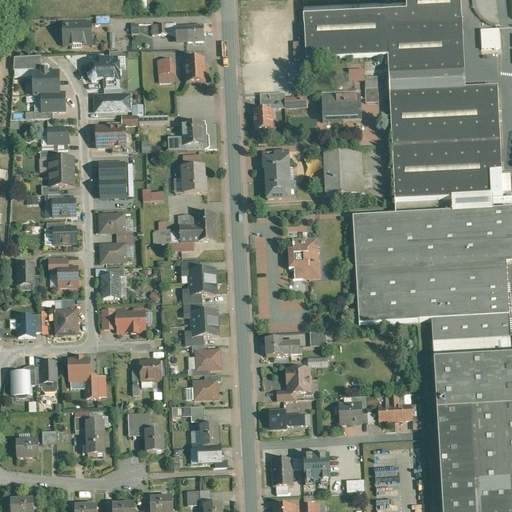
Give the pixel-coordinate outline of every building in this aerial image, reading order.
[(406,0),(407,1),(304,6),(306,61),(388,57),(390,94),(465,90),(461,0),(406,0)] [(110,26),(110,18),(96,18),(97,27),(110,26)] [(92,25),(64,27),(66,48),(74,48),(73,45),(93,44),(92,25)] [(166,26),(152,26),(153,36),(167,36),(166,26)] [(187,28),(177,29),(177,41),(187,41),(187,28)] [(203,28),(187,28),(187,41),(187,44),(203,43),(203,28)] [(500,31),(483,32),(483,44),(500,43),(500,31)] [(125,53),(110,54),(110,61),(119,61),(125,61),(125,53)] [(41,58),(15,59),(14,72),(34,71),(34,66),(42,66),(41,58)] [(204,60),(186,61),(187,84),(205,83),(204,60)] [(110,61),(91,62),(92,75),(89,78),(90,81),(92,84),(96,83),(98,81),(104,81),(108,80),(108,81),(119,81),(120,81),(120,78),(122,76),(122,72),(119,70),(119,69),(126,69),(125,61),(119,61),(110,61)] [(174,61),(165,61),(166,75),(175,74),(174,61)] [(48,74),(48,69),(42,69),(42,66),(34,66),(34,71),(35,97),(43,97),(43,96),(60,96),(59,82),(57,82),(56,74),(48,74)] [(119,81),(108,81),(108,80),(104,81),(105,92),(120,91),(119,81)] [(465,90),(390,94),(395,202),(503,197),(498,89),(465,90)] [(379,90),(366,91),(367,105),(379,104),(379,90)] [(65,114),(65,96),(60,96),(43,96),(43,97),(43,114),(53,114),(65,114)] [(307,96),(299,96),(299,99),(285,100),(286,111),(308,109),(307,96)] [(121,97),(105,97),(95,98),(95,115),(131,114),(131,97),(121,97)] [(361,98),(345,99),(345,100),(323,101),(324,115),(325,115),(325,113),(334,112),(335,121),(332,122),(362,121),(361,98)] [(142,108),(132,108),(133,117),(143,117),(142,108)] [(272,112),(255,113),(256,132),(273,131),(272,112)] [(138,119),(123,119),(123,127),(138,127),(138,119)] [(202,125),(184,125),(184,131),(182,131),(182,139),(183,140),(185,140),(185,147),(186,147),(187,153),(205,153),(205,151),(207,150),(207,139),(205,138),(205,132),(203,131),(202,125)] [(125,130),(97,130),(98,150),(113,149),(125,149),(125,130)] [(69,131),(49,131),(49,146),(54,146),(68,146),(69,145),(69,131)] [(182,139),(168,140),(169,154),(187,153),(186,147),(185,147),(185,140),(183,140),(182,139)] [(146,148),(146,142),(140,142),(141,155),(152,154),(152,147),(146,148)] [(55,153),(41,153),(41,162),(50,162),(50,161),(59,161),(59,153),(57,153),(55,153)] [(289,154),(264,155),(265,172),(267,171),(268,201),(296,200),(296,185),(291,185),(289,154)] [(362,154),(326,155),(327,191),(324,191),(324,197),(327,197),(363,196),(362,154)] [(59,161),(50,161),(50,162),(50,175),(74,174),(74,160),(59,161)] [(100,167),(101,201),(126,200),(125,166),(100,167)] [(204,169),(184,170),(185,195),(206,194),(206,187),(205,187),(204,169)] [(74,174),(50,175),(51,188),(51,189),(60,188),(75,188),(74,174)] [(60,188),(51,189),(51,188),(42,189),(42,197),(48,197),(60,196),(60,188)] [(160,203),(160,194),(157,194),(157,190),(139,191),(140,204),(160,203)] [(25,199),(25,207),(37,206),(37,198),(25,199)] [(64,202),(53,203),(54,219),(76,218),(75,202),(64,202)] [(508,294),(488,295),(486,265),(496,265),(495,233),(511,231),(511,209),(353,219),(359,326),(419,322),(419,323),(432,322),(437,415),(471,413),(476,489),(511,487),(511,339),(511,340),(508,294)] [(125,216),(100,217),(100,235),(117,234),(126,234),(125,216)] [(213,216),(197,216),(198,227),(190,227),(190,217),(179,217),(181,244),(215,243),(213,216)] [(65,230),(54,231),(55,247),(77,246),(76,230),(65,230)] [(170,231),(159,232),(160,245),(171,245),(170,231)] [(308,235),(303,236),(303,241),(293,241),(293,251),(288,251),(289,272),(294,271),(295,281),(305,281),(305,280),(320,280),(319,265),(320,265),(318,240),(308,240),(308,235)] [(267,273),(265,237),(256,237),(258,273),(267,273)] [(118,246),(101,247),(102,265),(127,264),(126,246),(118,246)] [(68,261),(50,261),(50,275),(59,275),(59,270),(68,270),(68,261)] [(200,263),(182,264),(182,274),(190,274),(190,273),(200,273),(200,263)] [(34,266),(19,267),(19,287),(34,286),(34,278),(34,266)] [(68,270),(59,270),(59,275),(60,289),(78,289),(78,270),(68,270)] [(124,270),(106,271),(107,278),(119,278),(125,278),(124,270)] [(200,273),(190,273),(190,274),(190,285),(216,284),(215,272),(200,273)] [(119,278),(107,278),(102,279),(103,300),(120,300),(119,278)] [(216,284),(190,285),(191,297),(202,297),(217,296),(216,284)] [(202,297),(191,297),(184,297),(184,307),(202,306),(202,297)] [(75,301),(62,302),(62,312),(75,312),(75,301)] [(202,306),(184,307),(185,316),(192,316),(192,315),(202,315),(202,306)] [(62,312),(56,313),(56,337),(78,336),(77,312),(75,312),(62,312)] [(143,315),(125,315),(125,312),(119,313),(120,334),(131,333),(131,336),(138,335),(138,333),(144,333),(144,332),(145,330),(145,326),(143,325),(143,315)] [(202,315),(192,315),(192,316),(193,327),(218,326),(217,314),(202,315)] [(42,334),(42,316),(34,317),(34,319),(35,319),(35,335),(42,334)] [(34,319),(18,319),(19,339),(36,339),(35,335),(35,319),(34,319)] [(218,326),(193,327),(193,339),(204,339),(219,338),(218,326)] [(326,333),(310,334),(311,348),(327,347),(326,333)] [(204,339),(193,339),(186,339),(186,348),(192,348),(204,347),(204,339)] [(300,344),(283,345),(283,340),(266,341),(267,359),(284,358),(301,357),(300,344)] [(205,353),(197,354),(197,371),(198,372),(211,371),(220,371),(220,353),(205,353)] [(90,361),(70,362),(70,383),(86,382),(91,382),(90,378),(90,361)] [(56,364),(50,365),(50,363),(43,363),(42,363),(42,365),(42,369),(42,385),(43,385),(46,385),(48,387),(52,387),(54,384),(57,384),(56,364)] [(160,363),(141,364),(142,382),(153,381),(155,383),(159,383),(161,381),(160,363)] [(23,373),(21,375),(19,377),(16,377),(13,380),(13,397),(16,397),(18,398),(21,399),(23,399),(25,398),(27,397),(30,397),(30,387),(29,370),(26,372),(23,373)] [(309,370),(298,371),(298,372),(287,373),(287,379),(289,379),(290,393),(290,395),(296,395),(305,395),(307,392),(307,388),(310,388),(310,387),(312,385),(311,380),(309,378),(309,370)] [(90,378),(91,382),(86,382),(87,400),(99,400),(98,378),(90,378)] [(205,383),(194,384),(195,402),(218,401),(217,383),(205,383)] [(54,384),(52,387),(48,387),(46,385),(43,385),(43,387),(43,392),(45,394),(55,393),(57,391),(57,384),(54,384)] [(296,395),(290,395),(290,393),(278,394),(279,403),(296,402),(296,395)] [(367,399),(353,399),(353,405),(361,405),(361,411),(367,410),(367,399)] [(353,405),(343,405),(343,415),(340,415),(341,426),(362,425),(361,411),(361,405),(353,405)] [(421,406),(412,407),(413,422),(422,422),(421,406)] [(399,407),(394,408),(395,423),(413,422),(412,407),(399,407)] [(390,408),(379,408),(379,424),(395,423),(394,408),(390,408)] [(286,411),(270,412),(270,430),(287,430),(286,428),(304,427),(304,415),(286,416),(286,411)] [(511,511),(511,487),(476,489),(471,413),(437,415),(443,511),(511,511)] [(205,415),(192,416),(192,424),(205,424),(205,415)] [(142,417),(129,417),(129,430),(142,430),(142,417)] [(150,417),(142,417),(142,430),(150,430),(150,417)] [(91,424),(91,419),(83,419),(83,432),(87,432),(92,432),(91,424)] [(104,424),(91,424),(92,432),(87,432),(88,447),(83,447),(84,456),(88,456),(88,458),(104,457),(104,424)] [(218,427),(201,428),(202,450),(219,449),(218,427)] [(163,432),(147,433),(147,455),(164,454),(163,432)] [(57,433),(43,433),(43,447),(58,446),(57,433)] [(38,443),(17,443),(17,460),(38,459),(38,443)] [(219,449),(202,450),(199,450),(200,466),(222,465),(221,460),(222,460),(222,456),(221,456),(221,449),(219,449)] [(329,457),(304,459),(305,484),(330,483),(329,457)] [(292,461),(272,462),(273,489),(276,489),(288,488),(293,488),(292,472),(292,461)] [(302,461),(292,461),(292,472),(303,472),(302,461)] [(364,482),(346,483),(347,495),(365,494),(364,482)] [(288,488),(276,489),(276,497),(289,496),(288,488)] [(200,493),(187,494),(188,508),(201,507),(200,493)] [(172,511),(172,500),(150,500),(150,511),(172,511)] [(33,511),(34,502),(12,502),(12,511),(33,511)]
